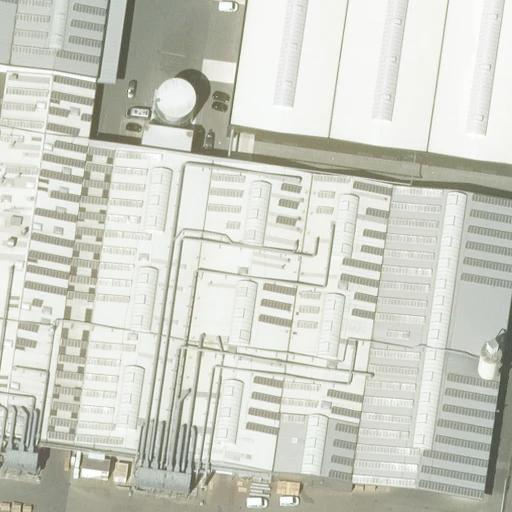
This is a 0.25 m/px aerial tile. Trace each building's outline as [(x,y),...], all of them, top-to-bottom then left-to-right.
[(106,0),(0,0),(0,80),(94,94),(106,0)] [(511,0),(244,0),(225,140),(511,180),(511,0)] [(114,157),(86,153),(94,94),(0,80),(0,444),(72,455),(114,157)] [(390,195),(114,157),(72,455),(348,493),(390,195)] [(480,511),(511,287),(511,212),(390,195),(348,493),(479,511),(480,511)] [(108,470),(82,466),(80,478),(106,482),(108,470)]
